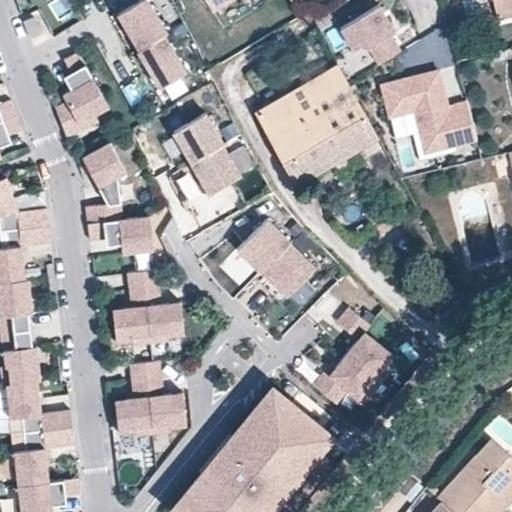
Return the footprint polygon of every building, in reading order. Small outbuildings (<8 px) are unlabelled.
[(145,0),(122,11),(140,49),(166,36),(169,35),(151,0),(145,0)] [(410,49),(380,0),(378,0),(340,23),(354,46),(367,44),(381,67),(410,49)] [(511,0),(492,0),(496,12),(511,8),(511,0)] [(511,8),(496,12),(497,19),(511,15),(511,8)] [(35,18),(25,21),(31,39),(41,35),(35,18)] [(140,49),(138,50),(157,89),(185,75),(166,36),(140,49)] [(58,110),(69,137),(84,129),(80,123),(94,115),(109,107),(79,52),(65,59),(80,88),(65,97),(68,104),(58,110)] [(294,183),(378,137),(338,65),(255,111),(294,183)] [(436,72),(382,86),(390,116),(415,109),(426,151),(476,138),(466,101),(445,107),(436,72)] [(125,85),(129,102),(145,98),(141,81),(125,85)] [(0,119),(18,113),(13,98),(0,103),(0,119)] [(0,149),(0,136),(10,133),(24,127),(18,113),(0,119),(0,155),(2,155),(0,149)] [(175,131),(192,161),(223,143),(224,142),(207,113),(175,131)] [(80,123),(84,129),(98,121),(94,115),(80,123)] [(0,144),(12,140),(10,133),(0,136),(0,144)] [(241,136),(229,141),(243,168),(254,163),(241,136)] [(113,142),(85,156),(101,186),(109,182),(119,177),(129,172),(113,142)] [(192,161),(191,162),(209,191),(241,173),(223,143),(192,161)] [(19,206),(7,174),(0,177),(0,217),(1,229),(50,223),(48,206),(18,210),(18,207),(19,206)] [(122,199),(119,177),(109,182),(110,184),(112,201),(122,199)] [(109,182),(101,186),(108,201),(112,201),(110,184),(109,182)] [(124,216),(122,199),(112,201),(108,201),(87,203),(89,221),(124,216)] [(154,247),(150,213),(124,216),(89,221),(91,238),(107,236),(121,234),(122,241),(123,251),(154,247)] [(290,242),(265,219),(236,251),(259,272),(261,271),(290,242)] [(0,279),(26,277),(22,243),(52,240),(50,223),(1,229),(3,245),(0,245),(0,279)] [(122,241),(121,234),(107,236),(108,243),(122,241)] [(314,265),(290,242),(261,271),(286,295),(314,265)] [(94,257),(96,273),(117,270),(115,254),(94,257)] [(445,271),(430,258),(422,267),(437,280),(445,271)] [(158,267),(128,270),(132,304),(113,306),(117,339),(133,337),(134,337),(133,334),(151,332),(167,330),(167,333),(168,333),(184,331),(180,298),(162,300),(158,267)] [(437,280),(422,267),(414,277),(429,290),(437,280)] [(31,327),(29,310),(33,310),(29,276),(26,277),(0,279),(0,292),(0,297),(0,296),(0,330),(0,331),(31,327)] [(313,359),(302,372),(325,392),(336,379),(346,387),(353,379),(365,366),(375,354),(383,344),(366,330),(372,323),(351,305),(338,320),(348,328),(318,363),(313,359)] [(41,377),(37,343),(33,344),(31,327),(0,331),(2,347),(3,347),(5,363),(5,364),(8,363),(10,380),(38,377),(41,377)] [(167,330),(151,332),(152,339),(169,337),(168,333),(167,333),(167,330)] [(152,339),(151,332),(133,334),(134,337),(133,337),(133,342),(152,339)] [(381,359),(375,354),(365,366),(371,371),(381,359)] [(164,391),(160,357),(131,361),(135,395),(116,397),(119,430),(135,428),(136,428),(136,425),(153,423),(169,421),(169,424),(171,424),(187,422),(183,389),(164,391)] [(1,363),(3,381),(7,381),(10,380),(8,363),(5,364),(5,363),(1,363)] [(360,385),(371,371),(365,366),(353,379),(360,385)] [(42,411),(38,377),(10,380),(7,381),(11,414),(23,413),(25,430),(74,424),(72,407),(42,411)] [(269,400),(278,389),(272,384),(263,396),(269,400)] [(0,388),(0,416),(7,417),(8,389),(0,388)] [(253,511),(249,508),(260,496),(270,483),(284,494),(306,467),(292,455),(304,442),(319,423),(278,389),(269,400),(263,396),(251,411),(258,416),(248,428),(238,441),(231,435),(221,447),(228,453),(218,465),(211,459),(168,511),(253,511)] [(248,428),(258,416),(251,411),(241,422),(248,428)] [(239,420),(208,458),(211,459),(221,447),(231,435),(241,422),(239,420)] [(169,421),(153,423),(154,430),(171,428),(171,424),(169,424),(169,421)] [(241,422),(231,435),(238,441),(248,428),(241,422)] [(154,430),(153,423),(136,425),(136,428),(135,428),(136,432),(154,430)] [(317,453),(333,434),(319,423),(304,442),(317,453)] [(46,445),(76,441),(74,424),(25,430),(27,446),(15,448),(19,481),(50,478),(46,445)] [(490,439),(437,498),(441,501),(453,511),(484,511),(507,486),(511,489),(511,472),(510,471),(503,465),(511,458),(490,439)] [(306,467),(317,453),(304,442),(292,455),(306,467)] [(218,465),(228,453),(221,447),(211,459),(218,465)] [(511,468),(511,459),(511,458),(503,465),(510,471),(511,468)] [(82,490),(80,474),(50,478),(19,481),(22,511),(49,511),(54,511),(53,501),(52,494),(66,492),(82,490)] [(274,507),(284,494),(270,483),(260,496),(274,507)] [(501,511),(511,500),(511,489),(507,486),(484,511),(501,511)] [(0,489),(0,511),(18,511),(15,487),(0,489)] [(67,500),(66,492),(52,494),(53,501),(67,500)] [(253,511),(269,511),(274,507),(260,496),(249,508),(253,511)] [(453,511),(441,501),(431,511),(453,511)]
